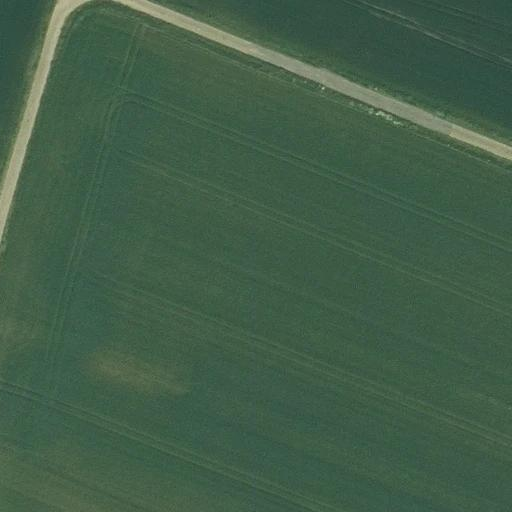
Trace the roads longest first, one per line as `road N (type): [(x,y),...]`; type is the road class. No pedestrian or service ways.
road 1 (residential): [(511,152),(134,0)]
road 2 (residential): [(72,0),(59,9),(0,213)]
